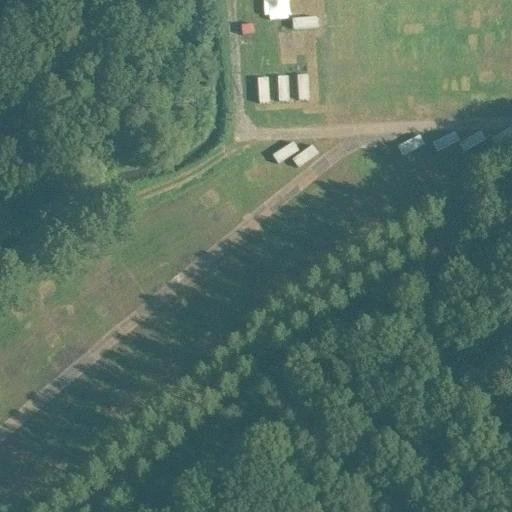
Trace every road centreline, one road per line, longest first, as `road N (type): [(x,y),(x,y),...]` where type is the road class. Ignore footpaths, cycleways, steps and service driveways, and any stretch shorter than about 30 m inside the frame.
road 1 (track): [(511,196),(296,327),(89,511)]
road 2 (unclassified): [(511,119),(257,131),(237,107),(231,0)]
